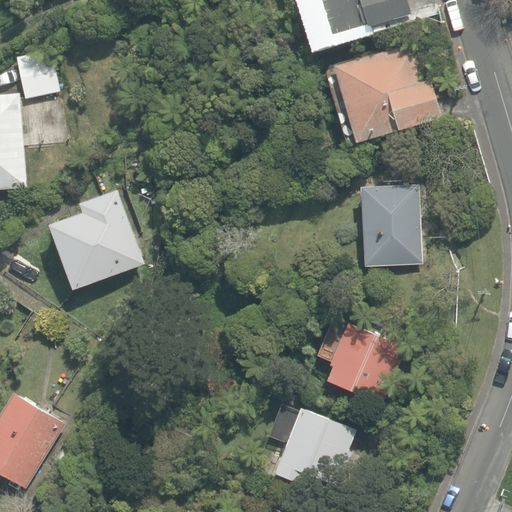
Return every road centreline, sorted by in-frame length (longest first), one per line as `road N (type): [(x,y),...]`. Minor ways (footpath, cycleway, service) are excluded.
road 1 (residential): [(511,131),(471,0)]
road 2 (residential): [(463,511),(511,392)]
